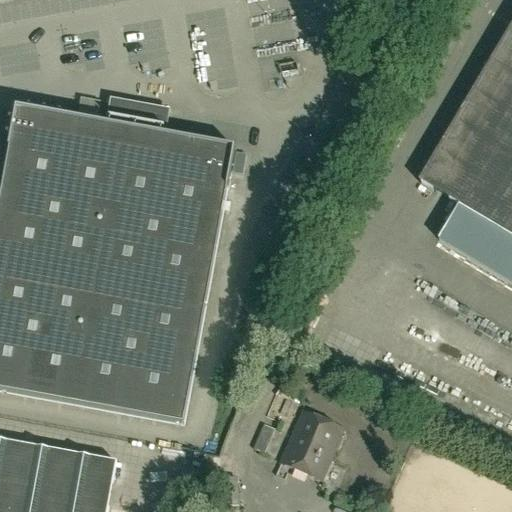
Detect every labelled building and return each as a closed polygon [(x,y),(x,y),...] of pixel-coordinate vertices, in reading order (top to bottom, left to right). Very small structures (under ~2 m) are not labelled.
[(511,26),(419,184),(459,207),(439,242),(511,285),(511,26)] [(237,65),(232,32),(198,38),(203,71),(237,65)] [(233,150),(162,137),(166,115),(113,106),(109,128),(17,111),(0,207),(0,391),(184,425),(233,150)] [(321,484),(345,433),(305,413),(281,464),(321,484)] [(0,442),(0,511),(109,511),(118,464),(0,442)]
